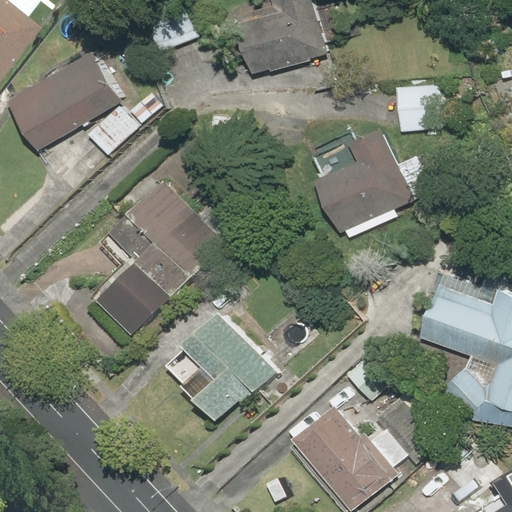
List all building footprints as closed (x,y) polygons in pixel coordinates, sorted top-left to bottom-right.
[(258,76),(334,56),(319,0),(279,0),(281,6),(242,17),(258,76)] [(0,71),(33,28),(0,3),(0,71)] [(99,54),(16,101),(45,152),(128,105),(99,54)] [(445,87),(404,93),(410,131),(451,125),(445,87)] [(170,104),(159,92),(136,113),(147,125),(170,104)] [(144,127),(125,108),(94,135),(115,156),(144,127)] [(421,202),(389,132),(358,146),(366,163),(323,182),(346,235),(421,202)] [(236,245),(173,182),(119,235),(146,262),(105,303),(140,339),(236,245)] [(500,304),(447,286),(428,339),(477,356),(447,390),(479,415),(511,419),(511,292),(505,290),(500,304)] [(284,372),(228,315),(193,349),(212,368),(190,390),(227,427),(284,372)] [(346,405),(302,441),(359,511),(404,475),(346,405)] [(508,493),(477,511),(511,511),(511,468),(498,477),(508,493)]
